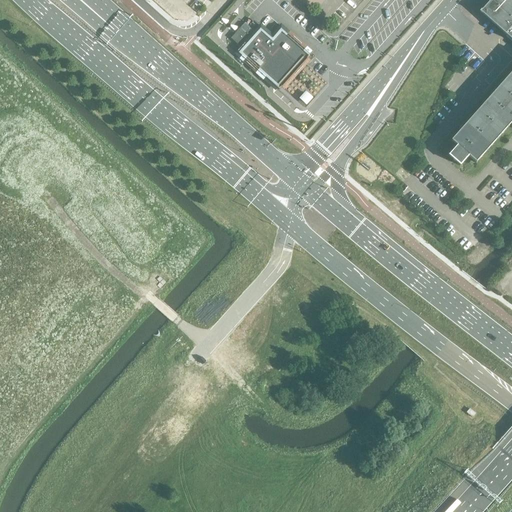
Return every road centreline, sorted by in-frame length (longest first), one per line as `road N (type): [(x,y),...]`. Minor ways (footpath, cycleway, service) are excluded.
road 1 (trunk): [(26,0),(287,221)]
road 2 (trunk): [(287,221),(511,404)]
road 3 (trunk): [(511,356),(313,193)]
road 4 (trunk): [(299,181),(119,22)]
road 5 (tertiary): [(313,193),(380,93)]
road 6 (tertiary): [(380,93),(299,181)]
